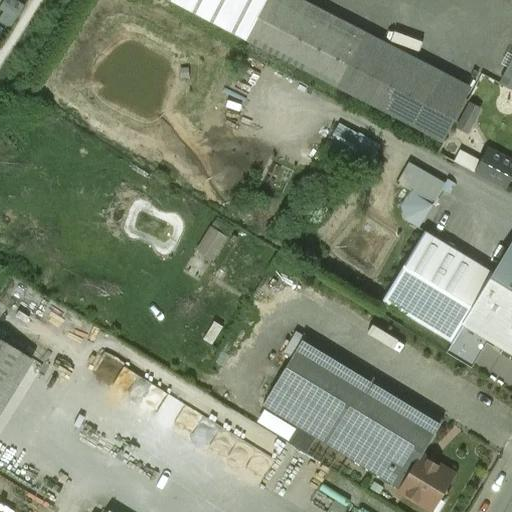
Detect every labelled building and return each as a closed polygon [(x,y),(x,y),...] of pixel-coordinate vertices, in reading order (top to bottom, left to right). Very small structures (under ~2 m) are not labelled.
[(165,0),(244,41),(245,40),(265,0),(165,0)] [(356,43),(273,0),(265,0),(245,40),(333,86),(356,43)] [(464,99),(356,43),(333,86),(441,142),(464,99)] [(511,57),(501,78),(511,83),(511,57)] [(0,170),(0,252),(180,363),(248,253),(31,120),(0,170)] [(373,162),(381,139),(337,124),(329,147),(373,162)] [(511,174),(511,163),(486,150),(474,173),(504,189),(511,174)] [(396,180),(410,188),(397,213),(420,226),(446,180),(408,159),(396,180)] [(489,272),(424,232),(381,301),(451,344),(464,323),(493,274),(489,272)] [(511,236),(489,272),(493,274),(464,323),(511,351),(511,236)] [(442,421),(303,337),(262,406),(400,490),(421,456),(442,421)] [(0,383),(20,352),(0,339),(0,383)] [(452,475),(421,456),(400,490),(399,492),(418,504),(447,496),(445,487),(452,475)]
